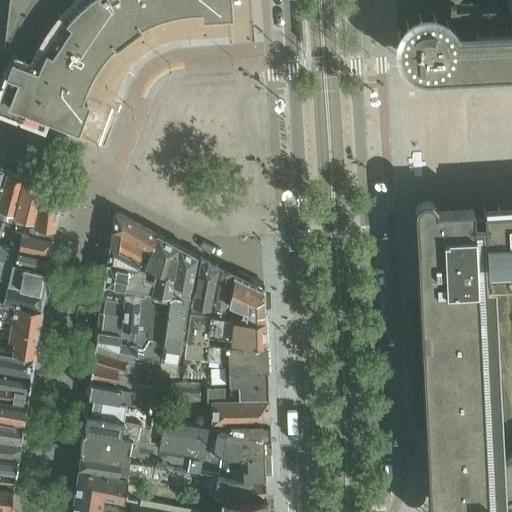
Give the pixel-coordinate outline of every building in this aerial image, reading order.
[(9,0),(4,47),(12,50),(0,81),(0,107),(42,124),(46,112),(76,124),(86,97),(79,94),(81,86),(83,80),(87,73),(91,65),(96,58),(101,51),(106,45),(112,38),(114,40),(126,30),(138,22),(137,20),(144,16),(152,12),(160,10),(166,8),(175,6),(183,4),(192,4),(200,4),(201,12),(209,11),(217,10),(229,9),(228,0),(9,0)] [(495,0),(447,0),(447,9),(448,14),(496,14),(495,0)] [(511,39),(457,42),(457,41),(457,40),(457,36),(455,31),(454,28),(452,24),(449,21),(446,18),(442,16),(439,14),(436,13),(433,12),(431,12),(428,11),(425,11),(422,11),(420,12),(417,13),(413,14),(410,16),(407,18),(404,20),(402,23),(399,28),(397,32),(395,37),(395,42),(395,48),(397,53),(399,58),(402,62),(404,65),(407,67),(410,69),(413,71),(416,72),(420,73),(424,74),(428,74),(511,69),(511,39)] [(7,169),(0,193),(0,239),(6,241),(10,227),(23,177),(7,169)] [(10,227),(28,232),(41,186),(23,177),(10,227)] [(41,186),(28,232),(51,236),(52,227),(57,199),(41,186)] [(511,493),(511,203),(483,205),(483,203),(434,205),(434,204),(434,203),(433,201),(432,200),(432,199),(431,198),(429,197),(427,196),(425,195),(423,195),(421,195),(419,196),(417,197),(416,198),(415,199),(414,200),(413,202),(413,204),(413,206),(427,502),(426,503),(425,504),(423,506),(423,507),(422,509),(421,511),(490,511),(490,510),(499,510),(498,501),(507,496),(511,493)] [(141,244),(151,247),(156,232),(115,211),(112,228),(141,244)] [(6,241),(49,252),(51,236),(28,232),(10,227),(6,241)] [(141,244),(112,228),(109,244),(133,257),(147,261),(151,247),(141,244)] [(146,289),(170,293),(169,300),(163,338),(159,357),(177,359),(180,360),(195,253),(179,245),(156,232),(151,247),(147,261),(146,265),(156,271),(151,282),(147,282),(146,289)] [(6,241),(0,239),(0,256),(46,267),(49,252),(6,241)] [(133,257),(109,244),(107,261),(104,282),(146,289),(147,282),(141,280),(144,270),(131,268),(133,257)] [(0,278),(7,279),(43,289),(46,267),(0,256),(0,278)] [(192,301),(190,311),(212,313),(213,305),(217,264),(200,256),(192,301)] [(212,313),(226,314),(227,307),(231,272),(217,264),(213,305),(212,313)] [(248,280),(231,272),(227,307),(226,314),(241,316),(241,306),(247,306),(248,280)] [(7,279),(0,278),(0,296),(2,297),(40,307),(43,289),(7,279)] [(241,306),(241,316),(240,317),(264,318),(263,290),(260,287),(260,286),(248,280),(247,306),(241,306)] [(99,309),(122,314),(125,295),(102,290),(99,309)] [(119,339),(134,341),(141,297),(125,295),(122,314),(120,332),(119,339)] [(0,346),(33,352),(40,307),(2,297),(0,296),(0,346)] [(141,297),(134,341),(146,343),(147,335),(153,298),(141,297)] [(169,300),(153,298),(147,335),(163,338),(169,300)] [(137,376),(135,388),(133,400),(131,415),(141,417),(149,418),(156,378),(159,363),(159,357),(163,338),(147,335),(146,343),(134,341),(119,339),(120,332),(122,314),(99,309),(97,328),(94,343),(126,353),(140,358),(137,376)] [(226,314),(212,313),(190,311),(184,354),(205,356),(207,341),(229,343),(229,342),(265,346),(264,339),(264,318),(240,317),(241,316),(226,314)] [(207,341),(205,356),(229,358),(229,368),(266,369),(265,346),(229,342),(229,343),(207,341)] [(90,380),(117,385),(119,368),(125,369),(126,353),(94,343),(94,348),(90,376),(90,380)] [(0,369),(30,374),(33,352),(0,346),(0,369)] [(182,364),(182,367),(180,379),(200,379),(230,379),(266,380),(266,369),(229,368),(229,358),(205,356),(184,354),(182,364)] [(156,378),(171,378),(180,379),(182,367),(175,366),(175,365),(159,363),(156,378)] [(0,382),(28,387),(30,374),(0,369),(0,382)] [(200,379),(180,379),(171,378),(171,398),(200,399),(200,379)] [(266,380),(230,379),(230,392),(267,393),(266,380)] [(88,393),(133,400),(135,388),(117,385),(90,380),(88,393)] [(0,396),(26,401),(28,387),(0,382),(0,396)] [(202,410),(202,419),(211,420),(268,419),(267,397),(221,397),(221,384),(207,384),(206,398),(213,398),(212,411),(202,410)] [(133,400),(88,393),(86,407),(131,415),(133,400)] [(0,396),(0,415),(23,420),(26,401),(0,396)] [(84,425),(137,437),(141,417),(131,415),(86,407),(83,426),(84,425)] [(23,420),(0,415),(0,437),(19,440),(23,420)] [(171,466),(173,466),(185,469),(226,477),(225,455),(264,453),(264,451),(270,451),(269,435),(262,435),(199,424),(165,418),(160,441),(157,453),(156,460),(171,463),(171,466)] [(269,435),(268,419),(211,420),(202,419),(200,418),(199,424),(262,435),(269,435)] [(84,425),(80,450),(150,462),(151,459),(156,460),(157,453),(160,441),(144,438),(137,437),(84,425)] [(0,453),(17,455),(19,440),(0,437),(0,453)] [(150,462),(80,450),(78,463),(119,471),(128,473),(168,480),(170,471),(173,472),(173,466),(171,466),(171,463),(156,460),(151,459),(150,462)] [(0,469),(15,471),(17,455),(0,453),(0,469)] [(264,475),(264,453),(225,455),(226,477),(231,478),(264,475)] [(70,511),(117,511),(119,508),(100,505),(101,494),(122,498),(136,501),(140,479),(78,467),(70,511)] [(15,471),(0,469),(0,485),(13,487),(15,471)] [(231,478),(226,477),(185,469),(182,484),(199,487),(210,491),(219,492),(265,492),(264,475),(231,478)] [(0,504),(10,506),(13,487),(0,485),(0,504)] [(265,511),(265,492),(219,492),(219,507),(214,508),(213,511),(265,511)] [(206,511),(207,511),(142,500),(140,511),(138,511),(137,511),(206,511)]
